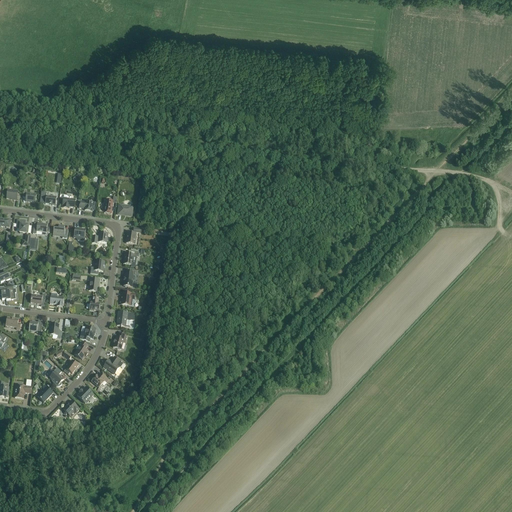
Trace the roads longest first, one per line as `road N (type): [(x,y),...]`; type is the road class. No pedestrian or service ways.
road 1 (track): [(0,117),(459,173),(511,193)]
road 2 (residential): [(106,323),(115,226),(0,209)]
road 3 (residential): [(0,407),(42,413),(54,406),(96,357),(106,323)]
